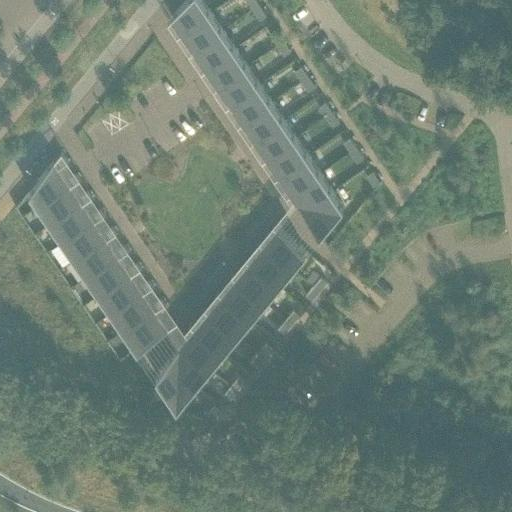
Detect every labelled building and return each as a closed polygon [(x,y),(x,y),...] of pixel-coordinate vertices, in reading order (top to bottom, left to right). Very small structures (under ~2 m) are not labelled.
[(182,32),(211,11),(203,0),(185,0),(171,17),(182,32)] [(252,9),(259,5),(255,0),(245,0),(252,9)] [(259,19),(265,15),(259,5),(252,9),(259,19)] [(223,29),(211,11),(182,32),(193,49),(223,29)] [(235,47),(223,29),(193,49),(206,67),(235,47)] [(280,42),(283,41),(276,31),(270,35),(276,45),(277,45),(280,42)] [(276,45),(283,55),(290,50),(283,41),(280,42),(277,45),(276,45)] [(248,65),(235,47),(206,67),(218,85),(248,65)] [(260,82),(248,65),(218,85),(230,103),(260,82)] [(301,81),(307,76),(301,66),(294,71),(301,81)] [(301,81),(308,91),(314,86),(307,76),(301,81)] [(272,100),(260,82),(230,103),(242,121),(272,100)] [(284,118),(272,100),(242,121),(254,138),(284,118)] [(332,112),(325,102),(318,106),(325,116),(332,112)] [(325,116),(332,126),(338,122),(332,112),(325,116)] [(296,136),(284,118),(254,138),(267,156),(296,136)] [(309,154),(296,136),(267,156),(279,174),(309,154)] [(356,147),(349,138),(343,142),(350,152),(355,148),(356,147)] [(350,152),(356,162),(363,157),(356,147),(355,148),(350,152)] [(53,161),(58,169),(68,162),(62,152),(53,161)] [(321,172),(309,154),(279,174),(291,192),(321,172)] [(40,204),(69,184),(66,180),(58,169),(53,161),(29,190),(39,204),(40,204)] [(372,171),(366,176),(372,186),(379,181),(372,171)] [(321,172),(291,192),(303,210),(333,190),(321,172)] [(66,180),(69,184),(71,187),(81,180),(76,173),(66,180)] [(39,204),(51,222),(52,222),(81,202),(78,198),(71,187),(69,184),(40,204),(39,204)] [(343,204),(333,190),(303,210),(319,233),(343,204)] [(78,197),(78,198),(81,202),(83,204),(93,197),(88,191),(78,197)] [(51,222),(64,240),(64,239),(93,220),(90,216),(83,204),(81,202),(52,222),(51,222)] [(91,215),(90,216),(93,220),(95,222),(105,215),(100,209),(91,215)] [(64,240),(76,258),(77,257),(105,237),(103,233),(95,222),(93,220),(64,239),(64,240)] [(103,233),(105,237),(107,240),(117,233),(113,227),(103,233)] [(263,244),(291,267),(305,250),(278,227),(263,244)] [(76,258),(88,276),(89,275),(118,255),(115,251),(107,240),(105,237),(77,257),(76,258)] [(249,261),(277,284),(291,267),(263,244),(249,261)] [(115,251),(118,255),(119,258),(129,251),(125,245),(115,251)] [(88,276),(100,293),(101,293),(130,273),(127,269),(119,258),(118,255),(89,275),(88,276)] [(249,261),(236,278),(263,301),(277,284),(249,261)] [(127,269),(130,273),(132,276),(141,269),(137,262),(127,269)] [(113,311),(142,291),(139,287),(132,276),(130,273),(101,293),(100,293),(112,311),(113,311)] [(319,291),(327,282),(321,276),(313,286),(319,291)] [(236,278),(222,294),(250,317),(263,301),(236,278)] [(142,291),(144,293),(154,287),(149,280),(139,287),(142,291)] [(313,286),(305,295),(312,300),(319,291),(313,286)] [(125,329),(154,309),(151,305),(144,293),(142,291),(113,311),(112,311),(124,329),(125,329)] [(250,317),(222,294),(208,311),(236,334),(250,317)] [(154,309),(156,311),(166,305),(161,298),(151,305),(154,309)] [(124,329),(137,348),(167,327),(156,311),(154,309),(125,329),(124,329)] [(292,324),(299,315),(293,310),(286,319),(292,324)] [(236,334),(208,311),(194,328),(222,351),(236,334)] [(286,319),(278,328),(284,333),(292,324),(286,319)] [(194,328),(181,344),(208,367),(222,351),(194,328)] [(264,357),(272,348),(266,343),(258,352),(258,353),(264,357)] [(208,367),(181,344),(167,361),(194,384),(208,367)] [(258,352),(250,362),(257,367),(264,357),(258,353),(258,352)] [(194,384),(167,361),(156,374),(177,405),(194,384)] [(231,386),(237,391),(244,381),(238,376),(231,386)] [(237,391),(231,386),(223,395),(229,400),(237,391)] [(214,406),(206,416),(212,421),(220,411),(214,406)]
